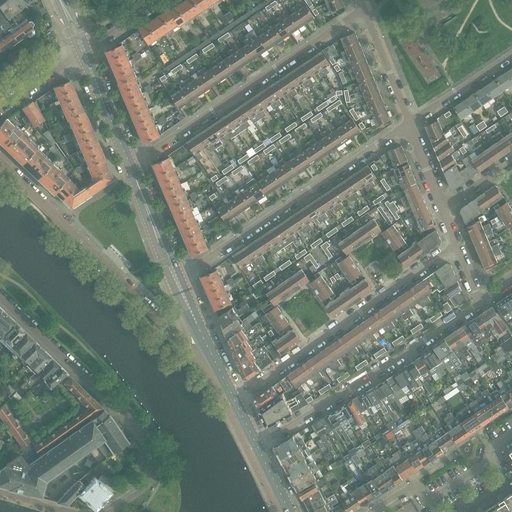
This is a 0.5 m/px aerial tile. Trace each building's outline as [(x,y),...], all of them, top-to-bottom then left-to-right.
[(17,12),(21,9),(14,0),(7,0),(5,2),(20,23),(25,20),(23,17),(21,19),(17,12)] [(25,0),(14,0),(21,9),(25,6),(31,15),(35,13),(25,0)] [(25,0),(35,13),(40,9),(38,4),(35,6),(32,2),(34,0),(25,0)] [(204,0),(187,0),(185,2),(195,16),(209,6),(204,0)] [(341,0),(336,0),(327,4),(330,12),(344,6),(341,0)] [(5,2),(0,5),(0,11),(6,20),(10,17),(14,23),(10,26),(12,29),(20,23),(5,2)] [(185,2),(171,11),(179,24),(180,25),(195,16),(185,2)] [(264,3),(250,12),(252,15),(265,5),(264,3)] [(300,4),(295,7),(306,24),(314,18),(306,6),(302,8),(300,4)] [(294,14),(290,16),(298,29),(306,24),(295,7),(291,10),(294,14)] [(43,8),(37,11),(41,16),(45,13),(46,13),(44,8),(43,8)] [(169,10),(155,19),(164,34),(179,24),(171,11),(170,11),(170,10),(169,10)] [(250,12),(236,21),(238,24),(252,15),(250,12)] [(284,14),(279,17),(291,34),(298,29),(290,16),(287,19),(284,14)] [(278,24),(274,27),(283,39),(291,34),(279,17),(275,20),(278,24)] [(155,19),(140,29),(150,44),(164,34),(155,19)] [(27,21),(11,33),(18,43),(27,36),(30,37),(34,34),(34,31),(32,29),(33,29),(32,28),(33,25),(31,22),(28,22),(27,21)] [(236,21),(222,31),(224,33),(238,24),(236,21)] [(283,39),(274,27),(271,29),(268,25),(263,28),(275,45),(283,39)] [(217,26),(209,31),(213,37),(221,32),(217,26)] [(263,28),(259,31),(262,35),(258,38),(267,50),(275,45),(263,28)] [(209,40),(208,40),(210,43),(224,33),(222,31),(221,32),(213,37),(209,40)] [(0,40),(0,52),(7,47),(9,49),(18,43),(11,33),(0,40)] [(355,33),(341,39),(345,47),(359,41),(355,33)] [(252,35),(248,39),(259,55),(267,50),(258,38),(255,40),(252,35)] [(243,41),(246,46),(243,48),(251,61),(259,55),(248,39),(243,41)] [(204,43),(194,49),(196,52),(210,43),(208,40),(204,43)] [(345,47),(346,51),(341,53),(343,58),(362,50),(359,41),(345,47)] [(107,52),(114,68),(130,61),(123,45),(107,52)] [(237,46),(232,49),(243,66),(251,61),(243,48),(239,50),(237,46)] [(333,58),(335,56),(333,52),(329,47),(323,51),(329,60),(333,58)] [(194,49),(181,59),(182,61),(196,52),(194,49)] [(230,56),(227,59),(235,71),(243,66),(232,49),(228,52),(230,56)] [(362,50),(343,58),(345,62),(350,61),(352,64),(366,59),(362,50)] [(321,52),(313,57),(325,75),(329,73),(326,67),(330,65),(321,52)] [(138,53),(133,56),(136,61),(141,58),(138,53)] [(164,53),(159,57),(164,64),(169,61),(164,53)] [(221,57),(216,60),(227,77),(235,71),(227,59),(224,61),(221,57)] [(313,57),(305,63),(314,75),(318,73),(321,78),(325,75),(313,57)] [(181,59),(167,68),(168,71),(182,61),(181,59)] [(352,64),(353,68),(349,70),(351,75),(369,68),(366,59),(352,64)] [(216,60),(212,63),(215,67),(211,69),(219,82),(227,77),(216,60)] [(130,61),(114,68),(121,84),(135,77),(136,77),(130,61)] [(314,83),(310,78),(314,75),(305,63),(298,68),(310,86),(314,83)] [(219,82),(211,69),(208,72),(205,67),(200,70),(212,87),(219,82)] [(298,68),(290,73),(298,86),(302,83),(306,89),(310,86),(298,68)] [(369,68),(351,75),(353,80),(357,78),(359,82),(373,76),(369,68)] [(199,78),(195,80),(204,92),(212,87),(200,70),(196,73),(199,78)] [(511,80),(506,72),(496,79),(504,91),(511,85),(511,80)] [(298,94),(294,89),(298,86),(290,73),(282,79),(294,97),(298,94)] [(360,86),(356,88),(358,93),(376,85),(373,76),(359,82),(360,86)] [(119,84),(126,100),(142,93),(135,77),(121,84),(120,84),(119,84)] [(189,78),(185,81),(196,98),(204,92),(195,80),(192,82),(189,78)] [(282,79),(274,84),(282,97),(286,94),(290,99),(294,97),(282,79)] [(496,79),(485,86),(493,98),(504,91),(496,79)] [(69,81),(53,87),(60,103),(76,97),(69,81)] [(183,88),(179,90),(188,103),(196,98),(185,81),(180,84),(183,88)] [(282,105),(278,99),(282,97),(274,84),(266,89),(278,107),(282,105)] [(150,85),(145,88),(148,93),(153,90),(150,85)] [(376,85),(358,93),(360,98),(364,96),(366,100),(380,94),(376,85)] [(485,86),(475,93),(483,105),(493,98),(485,86)] [(173,89),(169,92),(180,109),(188,103),(179,90),(176,93),(173,89)] [(266,89),(258,95),(267,107),(270,105),(274,110),(278,107),(266,89)] [(142,93),(126,100),(133,116),(149,109),(142,93)] [(475,93),(464,100),(472,112),(483,105),(475,93)] [(368,103),(363,105),(365,110),(384,103),(380,94),(366,100),(368,103)] [(258,95),(250,100),(262,118),(266,115),(263,110),(267,107),(258,95)] [(76,97),(60,103),(67,119),(68,119),(83,113),(76,97)] [(250,100),(242,105),(251,118),(254,123),(262,118),(250,100)] [(331,106),(334,109),(342,103),(340,100),(331,106)] [(464,100),(453,108),(461,119),(472,112),(464,100)] [(33,104),(32,102),(22,109),(34,126),(43,120),(36,108),(37,107),(34,103),(33,104)] [(54,102),(48,105),(51,111),(57,108),(54,102)] [(384,103),(365,110),(367,115),(372,113),(373,117),(387,111),(384,103)] [(247,120),(251,118),(242,105),(234,111),(246,128),(250,126),(247,120)] [(133,116),(140,132),(156,125),(149,109),(133,116)] [(234,111),(227,116),(235,128),(239,134),(246,128),(234,111)] [(387,111),(373,117),(377,125),(391,120),(387,111)] [(68,119),(75,135),(90,128),(84,112),(83,112),(83,113),(68,119)] [(239,134),(235,128),(227,116),(219,121),(231,139),(239,134)] [(25,117),(21,119),(26,126),(30,124),(25,117)] [(163,117),(158,120),(162,125),(167,122),(163,117)] [(341,120),(353,137),(361,132),(352,119),(349,121),(346,117),(341,120)] [(0,143),(6,149),(22,134),(6,119),(0,124),(0,143)] [(340,127),(336,130),(345,142),(353,137),(341,120),(337,123),(340,127)] [(219,121),(211,126),(219,139),(223,136),(227,142),(231,139),(219,121)] [(438,121),(425,127),(432,142),(444,134),(438,121)] [(474,123),(469,127),(474,135),(480,131),(476,126),(474,123)] [(156,125),(140,132),(144,143),(160,136),(156,125)] [(211,126),(203,132),(215,150),(223,144),(219,139),(211,126)] [(90,128),(75,135),(81,151),(97,144),(90,128)] [(330,128),(325,131),(337,148),(345,142),(336,130),(333,132),(330,128)] [(49,130),(42,134),(52,145),(55,143),(52,138),(49,130)] [(321,134),(324,138),(320,140),(329,153),(337,148),(325,131),(321,134)] [(42,143),(45,140),(37,132),(34,135),(42,143)] [(203,132),(195,137),(203,150),(207,147),(211,152),(215,150),(203,132)] [(511,149),(511,139),(508,135),(504,138),(499,132),(497,134),(495,135),(507,153),(511,149)] [(22,134),(6,149),(22,164),(37,148),(22,134)] [(69,134),(63,136),(65,142),(72,140),(69,134)] [(444,134),(432,142),(436,151),(449,142),(444,134)] [(491,138),(495,144),(490,147),(498,159),(507,153),(495,135),(494,136),(491,138)] [(203,150),(195,137),(187,142),(187,143),(199,160),(203,157),(199,152),(203,150)] [(314,138),(310,141),(321,158),(329,153),(320,140),(317,143),(314,138)] [(308,148),(305,151),(313,163),(321,158),(310,141),(305,144),(308,148)] [(449,142),(436,151),(440,161),(455,150),(449,142)] [(104,160),(97,144),(81,151),(88,166),(104,160)] [(498,159),(490,147),(485,151),(481,145),(478,147),(477,147),(489,165),(498,159)] [(61,155),(52,146),(48,150),(57,158),(61,155)] [(388,151),(381,157),(383,160),(390,156),(394,166),(407,160),(401,146),(388,151)] [(476,148),(473,150),(477,156),(472,160),(480,171),(489,165),(477,147),(476,148)] [(22,164),(37,179),(53,163),(37,148),(22,164)] [(298,149),(294,152),(305,169),(313,163),(305,151),(301,153),(298,149)] [(458,164),(454,159),(460,155),(457,151),(440,162),(445,173),(455,166),(458,164)] [(292,159),(289,162),(297,174),(305,169),(294,152),(290,155),(292,159)] [(451,188),(455,189),(480,171),(472,160),(469,156),(462,160),(467,167),(460,173),(455,166),(445,173),(451,187),(451,188)] [(187,161),(191,165),(196,161),(193,157),(187,161)] [(154,165),(158,175),(174,169),(170,158),(154,165)] [(108,171),(104,161),(104,160),(88,166),(84,168),(82,165),(75,168),(79,174),(85,171),(85,173),(87,172),(90,178),(108,171)] [(297,174),(289,162),(285,164),(283,160),(278,163),(289,179),(297,174)] [(53,163),(37,179),(53,194),(68,178),(53,163)] [(277,170),(273,172),(281,185),(289,179),(278,163),(274,166),(277,170)] [(397,175),(392,177),(394,181),(413,173),(409,164),(395,170),(397,175)] [(368,165),(360,171),(372,189),(375,186),(372,181),(376,178),(368,165)] [(174,169),(158,175),(165,191),(181,184),(174,169)] [(281,185),(273,172),(270,174),(267,170),(262,173),(274,190),(281,185)] [(90,178),(92,183),(85,186),(91,194),(112,180),(108,171),(90,178)] [(360,171),(352,176),(360,189),(364,186),(368,191),(372,189),(360,171)] [(258,176),(261,180),(257,183),(266,195),(274,190),(262,173),(258,176)] [(413,173),(394,181),(396,185),(400,183),(402,189),(416,183),(413,173)] [(352,176),(344,181),(356,199),(360,197),(356,191),(360,189),(352,176)] [(68,178),(53,194),(58,199),(60,198),(63,201),(77,186),(68,178)] [(221,180),(215,184),(216,188),(223,183),(221,180)] [(266,195),(257,183),(254,185),(251,181),(247,184),(258,201),(266,195)] [(344,181),(336,187),(344,199),(348,196),(352,202),(356,199),(344,181)] [(181,184),(165,191),(172,207),(188,201),(184,191),(190,189),(187,182),(181,184)] [(245,191),(242,193),(250,206),(258,201),(247,184),(242,187),(245,191)] [(407,196),(400,198),(402,203),(422,195),(417,185),(405,190),(407,196)] [(503,197),(495,185),(484,193),(489,200),(491,199),(494,203),(503,197)] [(77,186),(63,201),(70,208),(91,194),(85,186),(80,189),(77,186)] [(340,202),(344,199),(336,187),(328,192),(340,210),(344,207),(340,202)] [(235,191),(231,194),(242,211),(250,206),(242,193),(238,196),(235,191)] [(194,192),(190,195),(193,200),(198,196),(194,192)] [(328,192),(320,197),(328,210),(332,207),(336,212),(340,210),(328,192)] [(489,209),(488,207),(494,203),(491,199),(489,200),(484,193),(476,199),(485,212),(489,209)] [(231,194),(226,197),(229,202),(226,204),(234,217),(242,211),(231,194)] [(422,195),(402,203),(404,208),(411,205),(413,211),(426,205),(422,195)] [(324,212),(328,210),(320,197),(312,203),(324,220),(328,218),(324,212)] [(486,214),(485,212),(476,199),(463,208),(462,208),(461,212),(466,223),(481,212),(484,215),(486,214)] [(188,201),(172,207),(179,223),(195,216),(188,201)] [(219,202),(215,205),(226,222),(234,217),(226,204),(222,206),(219,202)] [(499,215),(497,217),(500,220),(511,212),(511,209),(507,202),(496,210),(499,215)] [(312,203),(304,208),(313,220),(317,218),(320,223),(324,220),(312,203)] [(426,205),(413,211),(415,216),(409,219),(411,224),(430,215),(426,205)] [(312,228),(309,223),(313,220),(304,208),(296,213),(308,231),(312,228)] [(511,212),(500,220),(502,224),(504,223),(508,228),(511,225),(511,212)] [(296,213),(288,218),(297,231),(301,228),(304,234),(308,231),(296,213)] [(430,215),(411,224),(413,228),(419,225),(422,231),(434,226),(430,215)] [(195,216),(179,223),(185,239),(201,232),(195,216)] [(296,239),(293,234),(297,231),(288,218),(281,224),(293,242),(296,239)] [(364,223),(373,237),(374,237),(373,236),(382,230),(374,219),(369,222),(367,221),(364,223)] [(480,221),(467,227),(472,237),(491,229),(489,224),(483,227),(480,221)] [(360,226),(361,228),(356,231),(365,243),(373,237),(364,223),(360,226)] [(209,224),(204,228),(207,232),(212,229),(209,224)] [(281,224),(273,229),(285,247),(293,242),(281,224)] [(393,225),(382,233),(388,242),(401,232),(399,229),(397,230),(393,225)] [(273,229),(265,234),(277,252),(285,247),(273,229)] [(489,242),(486,236),(493,233),(491,229),(472,237),(476,247),(489,242)] [(418,242),(426,254),(440,244),(441,241),(436,230),(418,242)] [(350,233),(346,235),(356,249),(365,243),(356,231),(351,235),(350,233)] [(208,248),(201,232),(185,239),(192,255),(208,248)] [(402,237),(404,236),(401,232),(388,242),(394,250),(401,245),(406,242),(402,237)] [(265,234),(257,240),(265,252),(269,249),(273,255),(277,252),(265,234)] [(344,240),(339,243),(347,255),(355,249),(356,249),(346,235),(342,238),(344,240)] [(257,240),(249,245),(261,263),(265,260),(261,255),(265,252),(257,240)] [(417,240),(412,243),(413,245),(407,249),(410,253),(412,252),(417,260),(426,254),(418,242),(417,240)] [(489,242),(476,247),(480,257),(500,249),(498,245),(491,247),(489,242)] [(249,245),(241,250),(249,263),(253,260),(257,265),(261,263),(249,245)] [(407,249),(398,256),(406,268),(417,260),(412,252),(410,253),(407,249)] [(500,249),(480,257),(484,268),(497,262),(495,257),(501,254),(500,249)] [(241,250),(233,256),(245,274),(249,271),(246,265),(249,263),(241,250)] [(341,269),(339,270),(342,274),(355,264),(349,256),(342,261),(340,258),(335,261),(341,269)] [(457,279),(451,265),(451,264),(447,263),(423,280),(432,293),(438,289),(440,292),(444,289),(444,288),(456,280),(457,279)] [(355,264),(342,274),(345,277),(346,276),(350,282),(354,278),(362,273),(355,264)] [(301,287),(310,281),(302,269),(296,273),(295,271),(291,274),(301,287)] [(202,277),(209,293),(224,286),(217,270),(202,277)] [(315,275),(317,278),(310,283),(316,292),(329,283),(327,279),(325,280),(319,272),(315,275)] [(289,278),(284,282),(292,293),(301,287),(291,274),(288,276),(289,278)] [(232,277),(226,281),(230,287),(235,283),(232,277)] [(359,290),(357,291),(362,299),(373,290),(365,279),(356,285),(359,290)] [(448,293),(442,297),(445,302),(449,298),(453,296),(461,290),(457,279),(456,280),(444,288),(444,289),(448,293)] [(261,280),(253,286),(255,289),(263,283),(261,280)] [(423,280),(414,287),(427,305),(431,302),(427,296),(432,293),(423,280)] [(278,283),(274,286),(284,300),(292,293),(284,282),(279,285),(278,283)] [(330,288),(332,287),(329,283),(316,292),(322,301),(329,296),(334,293),(330,288)] [(349,288),(344,291),(354,304),(362,299),(357,291),(359,290),(356,285),(350,289),(349,288)] [(224,286),(209,293),(215,309),(219,308),(231,303),(224,286)] [(272,290),(266,294),(275,305),(283,299),(283,300),(284,300),(274,286),(271,288),(272,290)] [(414,287),(405,293),(414,305),(419,302),(423,308),(427,305),(414,287)] [(461,290),(453,296),(456,300),(459,305),(466,301),(461,290)] [(340,294),(341,296),(335,300),(338,304),(340,303),(345,310),(354,304),(344,291),(340,294)] [(413,315),(409,309),(414,305),(405,293),(396,299),(409,318),(413,315)] [(511,299),(509,295),(503,300),(511,313),(511,299)] [(396,299),(387,306),(396,318),(401,315),(405,320),(409,318),(396,299)] [(335,300),(326,306),(334,318),(345,310),(340,303),(338,304),(335,300)] [(511,313),(503,300),(496,305),(505,318),(509,324),(511,322),(511,313)] [(231,303),(219,308),(222,315),(232,308),(233,307),(231,303)] [(237,319),(250,309),(246,304),(235,312),(232,308),(222,315),(219,316),(219,317),(223,328),(224,328),(237,318),(237,319)] [(265,314),(269,319),(267,321),(270,324),(283,315),(277,306),(265,314)] [(395,327),(391,321),(396,318),(387,306),(378,312),(391,330),(395,327)] [(486,311),(495,324),(493,326),(498,332),(499,335),(507,329),(492,307),(486,311)] [(486,311),(480,315),(489,328),(494,335),(498,332),(493,326),(495,324),(486,311)] [(378,312),(369,318),(378,331),(383,327),(387,333),(391,330),(378,312)] [(7,315),(0,321),(0,338),(16,323),(7,315)] [(224,328),(223,328),(228,338),(241,329),(242,329),(254,320),(251,315),(239,323),(237,319),(237,318),(224,328)] [(283,315),(270,324),(273,328),(274,327),(278,332),(282,329),(289,324),(283,315)] [(480,315),(474,319),(488,339),(494,335),(489,328),(480,315)] [(373,334),(378,331),(369,318),(360,325),(373,343),(377,340),(373,334)] [(474,319),(468,323),(477,336),(483,345),(489,341),(488,339),(474,319)] [(16,323),(0,338),(0,340),(7,347),(5,349),(6,350),(16,340),(25,331),(24,331),(23,331),(22,329),(16,323)] [(468,323),(462,327),(480,353),(483,351),(482,348),(481,346),(483,345),(477,336),(468,323)] [(241,329),(242,329),(241,329),(228,338),(232,349),(246,339),(246,340),(259,330),(255,325),(244,333),(241,329)] [(360,325),(351,331),(360,343),(365,340),(369,346),(373,343),(360,325)] [(462,327),(457,331),(469,349),(472,347),(475,352),(476,351),(478,354),(480,353),(462,327)] [(293,329),(284,336),(287,340),(285,342),(290,349),(301,341),(293,329)] [(30,338),(31,337),(27,334),(25,332),(25,331),(16,340),(6,350),(14,359),(16,356),(33,340),(32,339),(30,338)] [(351,331),(342,337),(355,355),(359,352),(355,347),(360,343),(351,331)] [(457,331),(451,335),(463,353),(467,359),(472,355),(468,350),(469,349),(457,331)] [(451,335),(445,339),(457,357),(458,359),(461,357),(464,361),(467,359),(463,353),(451,335)] [(246,340),(246,339),(232,349),(236,359),(237,359),(250,350),(263,341),(260,336),(248,344),(246,340)] [(285,342),(287,340),(284,336),(278,340),(277,338),(272,342),(281,355),(290,349),(285,342)] [(511,349),(511,336),(500,345),(503,349),(504,351),(506,354),(509,352),(511,349)] [(342,337),(333,343),(342,356),(347,353),(351,358),(355,355),(342,337)] [(458,364),(455,359),(457,357),(445,339),(439,343),(454,366),(458,364)] [(33,340),(16,356),(25,365),(42,349),(33,340)] [(337,359),(342,356),(333,343),(324,350),(337,368),(341,365),(337,359)] [(442,361),(447,368),(450,372),(456,368),(454,366),(439,343),(433,347),(434,349),(442,361)] [(253,354),(250,350),(237,359),(236,359),(241,370),(255,360),(255,361),(268,351),(264,346),(253,354)] [(273,347),(268,351),(275,360),(281,355),(275,346),(273,347)] [(51,357),(42,349),(25,365),(34,373),(36,372),(52,358),(51,357)] [(444,369),(447,368),(434,349),(427,353),(438,369),(442,376),(447,373),(444,369)] [(498,352),(497,353),(500,358),(503,356),(506,354),(504,351),(503,349),(498,352)] [(324,350),(315,356),(324,369),(329,365),(333,371),(337,368),(324,350)] [(427,353),(421,357),(429,370),(433,375),(436,373),(440,378),(442,376),(438,369),(427,353)] [(241,370),(244,378),(248,379),(268,365),(272,361),(269,356),(257,364),(255,361),(255,360),(241,370)] [(315,356),(306,362),(319,381),(323,378),(319,372),(324,369),(315,356)] [(433,375),(429,370),(421,357),(414,362),(424,378),(428,383),(431,381),(429,378),(433,375)] [(44,379),(43,380),(44,381),(60,366),(52,358),(36,372),(34,373),(29,378),(32,381),(38,376),(39,377),(40,376),(44,379)] [(306,362),(297,369),(306,381),(311,378),(315,384),(319,381),(306,362)] [(414,362),(407,366),(415,379),(420,386),(424,384),(431,394),(434,392),(428,383),(424,378),(414,362)] [(493,369),(492,368),(490,365),(488,366),(483,369),(486,373),(493,369)] [(60,366),(44,381),(49,389),(57,382),(60,379),(66,374),(67,373),(60,366)] [(407,366),(401,371),(411,387),(413,391),(420,386),(415,379),(407,366)] [(297,369),(288,375),(301,394),(305,391),(301,385),(306,381),(297,369)] [(479,378),(486,373),(483,369),(482,370),(477,374),(479,378)] [(394,375),(402,388),(406,385),(412,395),(415,394),(413,391),(411,387),(401,371),(394,375)] [(473,382),(479,378),(477,374),(470,378),(473,382)] [(394,376),(387,380),(397,396),(399,399),(406,395),(402,388),(394,375),(394,376)] [(255,398),(254,401),(255,401),(260,409),(283,393),(293,386),(286,376),(256,398),(255,398)] [(64,384),(69,389),(76,383),(71,378),(64,384)] [(397,396),(387,380),(381,384),(388,396),(392,403),(396,401),(401,409),(404,407),(399,399),(397,396)] [(497,383),(501,389),(498,391),(509,408),(511,405),(511,398),(504,385),(503,386),(500,381),(497,383)] [(505,381),(502,383),(504,385),(511,398),(511,384),(510,381),(507,383),(505,381)] [(76,383),(69,389),(73,393),(80,387),(76,383)] [(459,386),(457,387),(460,392),(467,388),(466,387),(463,383),(459,386)] [(381,384),(374,388),(384,404),(388,411),(390,414),(393,412),(389,405),(392,403),(388,396),(381,384)] [(8,385),(6,388),(12,394),(14,391),(8,385)] [(80,387),(73,393),(77,398),(85,391),(80,387)] [(374,388),(367,392),(375,404),(378,410),(381,408),(385,414),(388,411),(384,404),(374,388)] [(484,393),(481,395),(482,395),(482,396),(496,417),(502,412),(490,394),(490,393),(487,388),(483,391),(484,393)] [(509,408),(498,391),(497,389),(490,393),(490,394),(502,412),(509,408)] [(85,391),(77,398),(81,402),(89,395),(85,391)] [(366,406),(368,409),(375,404),(367,392),(360,396),(366,406)] [(288,404),(287,401),(283,393),(260,409),(259,412),(262,418),(286,404),(286,405),(288,404)] [(89,395),(81,402),(85,406),(93,399),(89,395)] [(366,406),(360,396),(353,400),(362,414),(363,417),(367,423),(368,424),(372,422),(365,410),(368,409),(366,406)] [(444,396),(437,400),(440,405),(447,400),(444,396)] [(475,400),(476,401),(489,421),(496,417),(482,396),(475,400)] [(286,404),(262,418),(265,425),(269,426),(295,412),(294,410),(292,411),(291,408),(299,403),(296,397),(287,401),(288,404),(286,405),(286,404)] [(93,399),(85,406),(88,409),(97,403),(93,399)] [(353,400),(347,404),(354,417),(359,424),(361,427),(367,423),(363,417),(362,414),(353,400)] [(476,401),(469,405),(470,407),(475,414),(482,424),(483,426),(489,421),(476,401)] [(88,409),(82,414),(86,420),(101,410),(103,409),(97,403),(88,409)] [(4,405),(5,405),(4,404),(0,408),(0,417),(6,425),(14,420),(4,405)] [(347,404),(340,408),(349,421),(353,428),(359,424),(354,417),(347,404)] [(340,408),(334,412),(341,424),(346,432),(353,428),(349,421),(340,408)] [(107,417),(103,412),(104,411),(104,410),(102,412),(97,415),(27,465),(24,461),(27,460),(22,453),(0,469),(0,486),(9,489),(8,490),(27,495),(28,494),(41,497),(45,482),(47,480),(96,445),(106,459),(112,454),(113,455),(115,454),(115,453),(127,444),(127,445),(129,443),(109,416),(108,416),(107,417)] [(346,432),(341,424),(334,412),(327,416),(333,424),(336,429),(339,436),(342,434),(348,444),(352,442),(346,432)] [(482,424),(475,414),(471,416),(469,413),(466,415),(476,430),(483,426),(482,424)] [(82,414),(76,418),(81,424),(86,420),(82,414)] [(466,415),(463,417),(465,420),(462,423),(470,434),(476,430),(466,415)] [(327,416),(320,420),(323,424),(328,432),(332,438),(335,436),(337,440),(341,438),(339,436),(336,429),(333,424),(327,416)] [(76,418),(70,422),(75,429),(81,424),(76,418)] [(400,430),(413,421),(411,418),(398,426),(400,430)] [(14,420),(6,425),(8,428),(10,431),(18,425),(14,420)] [(328,432),(323,424),(320,420),(313,424),(322,438),(326,445),(327,448),(331,445),(324,435),(328,432)] [(70,422),(64,426),(69,433),(75,429),(70,422)] [(470,434),(462,423),(459,425),(456,422),(453,424),(463,439),(470,434)] [(452,429),(449,432),(456,443),(463,439),(453,424),(450,426),(452,429)] [(18,425),(10,431),(14,436),(22,431),(18,425)] [(64,426),(58,431),(62,437),(69,433),(64,426)] [(388,427),(381,431),(384,436),(391,431),(388,427)] [(456,443),(449,432),(445,434),(443,430),(440,433),(450,448),(456,443)] [(22,431),(14,436),(18,442),(26,437),(22,431)] [(58,431),(52,435),(56,442),(62,437),(58,431)] [(384,436),(381,432),(375,436),(378,440),(384,436)] [(439,438),(435,440),(443,452),(450,448),(440,433),(437,435),(439,438)] [(278,454),(280,458),(305,443),(303,439),(300,441),(296,434),(275,447),(278,454)] [(52,435),(46,439),(50,446),(56,442),(52,435)] [(26,437),(18,442),(22,448),(30,442),(26,437)] [(384,437),(377,441),(381,446),(387,442),(384,437)] [(322,438),(316,441),(320,448),(326,445),(322,438)] [(408,442),(410,444),(409,444),(413,450),(424,465),(431,460),(423,449),(418,441),(414,443),(412,441),(413,441),(411,438),(407,440),(408,442)] [(46,439),(39,444),(44,450),(50,446),(46,439)] [(430,439),(426,442),(437,456),(443,452),(435,440),(432,443),(430,439)] [(406,452),(405,452),(417,470),(424,465),(413,450),(409,444),(410,444),(408,442),(404,445),(408,450),(406,452)] [(424,443),(426,447),(423,449),(431,460),(437,456),(426,442),(424,443)] [(306,457),(302,451),(308,448),(305,443),(280,458),(282,463),(283,463),(286,469),(303,459),(306,457)] [(39,444),(33,448),(38,455),(44,450),(39,444)] [(364,450),(365,449),(363,444),(356,449),(359,453),(364,450)] [(359,453),(356,449),(356,447),(349,452),(350,453),(352,457),(357,454),(359,453)] [(366,454),(364,450),(359,453),(357,454),(360,458),(366,454)] [(400,450),(396,452),(411,474),(417,470),(405,452),(406,452),(405,450),(402,452),(400,450)] [(326,460),(333,456),(330,452),(324,455),(326,460)] [(393,457),(389,459),(395,468),(403,480),(411,474),(396,452),(392,455),(393,457)] [(360,458),(357,454),(352,457),(355,462),(360,459),(360,458)] [(380,468),(377,470),(389,489),(396,484),(379,459),(378,457),(374,459),(380,468)] [(403,480),(395,468),(389,459),(388,457),(385,460),(382,457),(379,459),(396,484),(403,480)] [(339,466),(346,461),(344,458),(336,462),(339,466)] [(303,459),(286,469),(290,475),(289,476),(292,480),(315,466),(312,462),(306,465),(303,459)] [(316,481),(312,474),(317,471),(315,466),(292,480),(294,484),(298,491),(316,481)] [(374,466),(367,470),(368,472),(369,472),(383,493),(389,489),(377,470),(374,466)] [(368,472),(362,476),(368,486),(376,497),(383,493),(369,472),(368,472)] [(107,499),(106,499),(111,493),(112,493),(111,492),(114,488),(115,487),(103,477),(101,476),(98,480),(93,476),(92,477),(91,479),(87,474),(79,480),(77,480),(56,501),(56,502),(66,505),(76,494),(77,495),(85,501),(89,505),(95,510),(95,511),(96,510),(101,505),(102,504),(106,500),(107,499)] [(316,481),(298,491),(303,500),(303,499),(316,491),(326,486),(324,482),(318,485),(316,481)] [(338,482),(331,486),(333,491),(341,486),(338,482)] [(376,497),(368,486),(364,488),(362,485),(359,487),(369,502),(376,497)] [(358,492),(355,495),(363,506),(369,502),(359,487),(356,489),(358,492)] [(316,491),(303,499),(307,506),(320,498),(324,496),(322,493),(319,495),(316,491)] [(511,511),(511,493),(491,507),(494,511),(511,511)] [(363,506),(355,495),(351,497),(349,494),(346,496),(356,511),(363,506)] [(338,499),(337,500),(344,511),(354,511),(356,511),(346,496),(343,498),(345,501),(342,504),(338,499)] [(320,498),(307,506),(309,511),(312,511),(328,503),(326,500),(323,502),(320,498)] [(328,503),(312,511),(327,511),(328,511),(327,509),(330,507),(328,503)]
